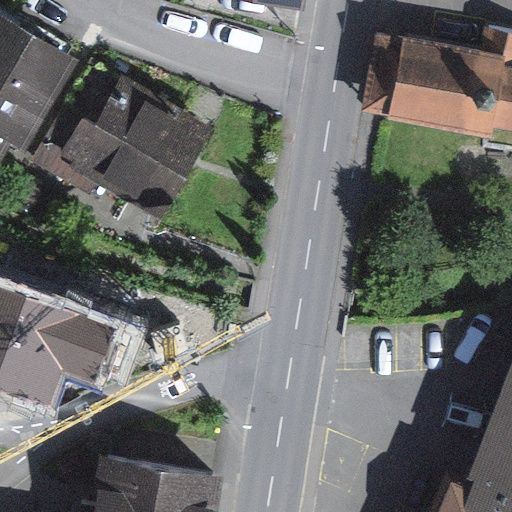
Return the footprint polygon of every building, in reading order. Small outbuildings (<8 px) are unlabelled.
[(0,155),(17,166),(73,67),(0,26),(0,155)] [(511,30),(490,26),(486,49),(382,30),(369,105),(394,109),(392,116),(492,135),(495,124),(511,127),(511,30)] [(158,212),(202,129),(97,73),(52,155),(158,212)] [(67,311),(0,290),(0,376),(42,389),(67,311)] [(511,511),(511,377),(459,511),(511,511)] [(207,511),(213,474),(94,456),(85,511),(207,511)]
